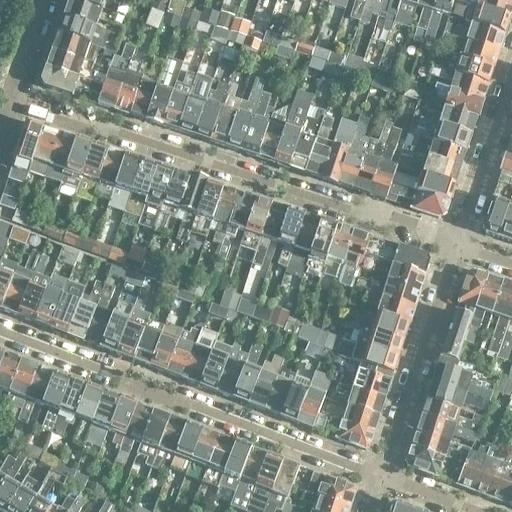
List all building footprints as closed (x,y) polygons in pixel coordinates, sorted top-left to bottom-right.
[(68,0),(68,1),(126,20),(129,11),(113,6),(115,0),(68,0)] [(329,0),(325,15),(335,18),(340,0),(329,0)] [(354,0),(349,19),(359,22),(366,0),(354,0)] [(366,0),(359,22),(368,25),(375,0),(366,0)] [(383,0),(377,18),(385,20),(382,29),(390,32),(391,28),(393,24),(400,3),(400,0),(383,0)] [(400,0),(400,3),(393,24),(409,30),(416,8),(418,0),(400,0)] [(422,45),(435,0),(418,0),(416,8),(422,10),(413,41),(422,45)] [(435,0),(424,40),(432,43),(441,15),(448,17),(450,10),(453,0),(435,0)] [(473,17),(471,24),(504,34),(510,18),(476,7),(454,0),(453,0),(450,10),(473,17)] [(454,0),(476,7),(510,18),(511,11),(511,2),(511,0),(510,0),(454,0)] [(68,1),(63,17),(96,28),(98,21),(123,29),(126,20),(68,1)] [(182,17),(185,9),(170,3),(167,12),(182,17)] [(163,13),(150,9),(146,19),(160,24),(163,13)] [(200,14),(185,9),(182,17),(197,22),(200,14)] [(234,16),(221,12),(215,27),(228,32),(234,16)] [(216,19),(201,14),(198,22),(213,27),(216,19)] [(175,20),(165,16),(162,25),(172,28),(175,20)] [(63,17),(57,34),(105,51),(108,52),(111,42),(93,36),(96,28),(63,17)] [(182,19),(179,29),(193,34),(196,24),(182,19)] [(212,28),(198,23),(195,31),(209,35),(212,28)] [(248,29),(233,24),(230,32),(245,37),(248,29)] [(443,33),(466,40),(499,51),(504,34),(471,24),(468,32),(446,25),(443,33)] [(229,33),(214,28),(211,37),(225,42),(229,33)] [(264,35),(249,30),(246,37),(261,43),(264,35)] [(462,51),(460,58),(493,69),(499,51),(466,40),(443,33),(440,43),(462,51)] [(57,34),(51,51),(94,65),(99,49),(57,34)] [(244,39),(230,34),(227,42),(241,47),(244,39)] [(280,41),(264,35),(262,43),(277,48),(280,41)] [(260,43),(246,38),(243,47),(257,52),(260,43)] [(296,44),(281,39),(279,47),(294,52),(296,44)] [(101,98),(99,104),(114,110),(125,78),(135,49),(125,45),(115,74),(108,71),(106,78),(99,98),(101,98)] [(312,53),(296,48),(294,52),(310,58),(312,53)] [(51,51),(46,67),(89,82),(103,87),(106,78),(91,73),(94,65),(51,51)] [(105,51),(103,56),(112,59),(113,54),(108,52),(105,51)] [(345,58),(331,53),(328,62),(342,67),(345,58)] [(167,58),(164,67),(145,120),(163,126),(177,84),(184,64),(167,58)] [(455,75),(488,86),(493,69),(460,58),(458,65),(435,58),(432,68),(455,75)] [(361,66),(346,60),(343,68),(359,73),(361,66)] [(125,78),(114,110),(130,115),(144,73),(147,66),(132,61),(125,78)] [(144,73),(130,115),(145,120),(164,67),(154,63),(150,75),(144,73)] [(341,69),(326,63),(322,74),(338,79),(341,69)] [(378,68),(363,63),(360,72),(375,77),(378,68)] [(46,67),(41,80),(44,87),(73,96),(75,89),(86,93),(89,82),(46,67)] [(452,85),(450,91),(482,102),(488,86),(455,75),(432,68),(428,77),(452,85)] [(393,76),(378,70),(375,78),(390,84),(393,76)] [(177,84),(163,126),(178,131),(189,99),(197,77),(186,72),(182,85),(177,84)] [(189,99),(178,131),(194,137),(205,104),(198,102),(205,79),(197,77),(189,99)] [(236,115),(225,147),(241,153),(252,120),(265,83),(255,79),(246,104),(241,102),(236,115)] [(390,84),(375,79),(372,86),(372,88),(387,93),(390,84)] [(424,87),(408,82),(406,88),(422,94),(424,87)] [(102,87),(90,83),(86,93),(98,97),(102,87)] [(271,95),(274,86),(265,83),(262,92),(271,95)] [(205,104),(194,137),(209,142),(220,109),(227,88),(218,85),(210,106),(205,104)] [(229,85),(220,109),(209,142),(225,147),(236,115),(241,102),(234,99),(238,88),(229,85)] [(446,102),(443,109),(476,120),(482,102),(450,91),(449,91),(435,87),(434,92),(438,93),(436,98),(446,102)] [(422,94),(406,89),(404,97),(419,102),(422,94)] [(298,93),(285,131),(273,163),(289,168),(300,136),(305,123),(298,121),(306,95),(298,93)] [(252,120),(241,153),(257,158),(268,125),(272,115),(265,113),(270,97),(262,94),(252,120)] [(316,141),(305,174),(320,179),(331,146),(325,144),(337,109),(328,106),(316,141)] [(425,121),(438,125),(471,136),(476,120),(443,109),(441,117),(428,112),(425,121)] [(268,125),(257,158),(273,163),(285,131),(288,120),(272,115),(269,125),(268,125)] [(300,136),(289,168),(305,174),(316,141),(324,118),(318,117),(316,121),(307,118),(300,136)] [(348,152),(338,185),(353,190),(365,158),(371,140),(363,138),(369,121),(360,118),(348,152)] [(423,138),(432,141),(465,152),(471,136),(438,125),(420,119),(416,129),(425,132),(423,138)] [(365,158),(353,190),(369,195),(392,129),(393,127),(385,124),(378,143),(371,140),(365,158)] [(31,125),(28,127),(25,128),(21,141),(14,161),(10,172),(7,181),(6,183),(8,183),(15,185),(23,188),(27,175),(43,129),(36,127),(31,125)] [(331,146),(320,179),(338,185),(348,152),(356,128),(348,125),(343,140),(341,139),(338,149),(331,146)] [(43,129),(27,175),(43,180),(45,175),(48,167),(59,135),(43,129)] [(392,129),(369,195),(385,201),(394,175),(396,168),(389,166),(401,132),(392,129)] [(59,135),(48,167),(45,175),(53,178),(48,191),(57,194),(64,173),(75,140),(59,135)] [(75,140),(64,173),(57,194),(73,199),(80,178),(92,146),(75,140)] [(402,150),(427,158),(460,168),(465,152),(432,141),(430,150),(420,146),(418,151),(411,149),(413,145),(404,142),(402,150)] [(92,146),(80,178),(73,199),(89,205),(96,183),(107,151),(92,146)] [(423,169),(421,174),(455,184),(460,168),(427,158),(402,150),(400,155),(413,159),(411,165),(423,169)] [(107,151),(96,183),(92,196),(109,202),(113,189),(125,157),(107,151)] [(501,174),(511,177),(511,157),(507,156),(501,174)] [(125,157),(113,189),(107,208),(123,213),(130,195),(141,162),(125,157)] [(141,162),(130,195),(123,214),(139,220),(146,199),(157,167),(141,162)] [(157,167),(146,199),(142,211),(149,214),(145,227),(154,230),(162,205),(173,173),(157,167)] [(173,173),(162,205),(153,233),(163,236),(169,217),(175,220),(189,178),(173,173)] [(391,183),(416,191),(449,202),(455,184),(421,174),(418,183),(394,175),(391,183)] [(511,177),(501,174),(492,200),(483,228),(486,234),(498,238),(509,205),(511,194),(511,177)] [(205,184),(189,178),(175,220),(182,222),(176,240),(185,244),(191,225),(194,216),(205,184)] [(412,202),(410,209),(439,219),(444,216),(449,202),(416,191),(391,183),(385,201),(394,204),(396,196),(412,202)] [(205,184),(194,216),(191,225),(207,230),(211,221),(221,189),(205,184)] [(221,189),(211,221),(207,230),(215,233),(212,243),(221,246),(227,226),(238,195),(221,189)] [(238,195),(227,226),(221,246),(217,258),(224,261),(229,246),(227,243),(228,239),(233,240),(237,230),(244,232),(255,200),(238,195)] [(511,195),(509,205),(498,238),(511,242),(511,195)] [(17,202),(2,197),(0,201),(0,207),(14,212),(17,202)] [(255,200),(244,232),(239,248),(254,253),(260,237),(271,206),(255,200)] [(271,206),(260,237),(251,265),(261,268),(270,241),(276,243),(287,211),(271,206)] [(287,211),(276,243),(284,246),(278,266),(286,269),(292,248),(303,216),(287,211)] [(30,220),(14,214),(11,223),(27,228),(30,220)] [(303,216),(292,248),(288,263),(303,268),(308,254),(319,222),(303,216)] [(46,227),(30,220),(27,228),(43,235),(46,227)] [(319,222),(308,254),(303,268),(320,274),(325,259),(336,227),(319,222)] [(0,261),(8,239),(11,228),(0,223),(0,261)] [(62,233),(46,227),(43,235),(58,241),(62,233)] [(336,227),(325,259),(320,274),(336,280),(341,265),(352,233),(336,227)] [(30,234),(11,228),(8,239),(26,245),(30,234)] [(76,248),(80,238),(67,233),(64,242),(63,243),(76,248)] [(352,233),(341,265),(335,285),(351,291),(358,270),(359,271),(364,255),(370,239),(352,233)] [(80,238),(76,248),(91,253),(95,243),(80,238)] [(370,239),(364,255),(392,264),(424,275),(427,263),(424,257),(370,239)] [(111,249),(95,243),(91,253),(108,259),(111,250),(111,249)] [(78,253),(61,246),(58,256),(69,261),(68,267),(72,268),(74,263),(78,253)] [(0,262),(0,310),(1,310),(13,278),(6,275),(14,252),(5,248),(0,262)] [(111,250),(108,259),(124,265),(128,257),(111,250)] [(13,278),(1,310),(17,316),(33,274),(41,255),(32,251),(24,271),(17,268),(13,278)] [(33,274),(17,316),(34,323),(46,291),(39,288),(42,278),(41,277),(49,258),(41,255),(33,274)] [(388,273),(386,281),(418,291),(424,275),(392,264),(364,255),(359,271),(374,276),(377,270),(388,273)] [(140,271),(143,262),(128,257),(124,265),(140,271)] [(155,276),(158,268),(143,262),(140,271),(155,276)] [(63,297),(50,329),(66,336),(79,303),(72,301),(80,282),(79,281),(82,275),(78,273),(81,266),(75,264),(71,276),(63,297)] [(124,282),(127,273),(112,267),(108,276),(124,282)] [(175,274),(158,268),(155,276),(172,283),(175,274)] [(46,291),(34,323),(50,329),(63,297),(71,276),(60,272),(53,293),(46,291)] [(140,288),(144,278),(128,272),(124,283),(140,288)] [(191,279),(176,273),(175,274),(172,283),(187,289),(191,279)] [(458,303),(459,304),(462,305),(475,310),(485,277),(473,273),(467,275),(458,303)] [(485,277),(475,310),(471,318),(468,330),(463,344),(473,347),(484,313),(491,315),(502,282),(485,277)] [(352,288),(380,297),(413,308),(418,291),(386,281),(383,288),(355,279),(352,288)] [(511,285),(502,282),(491,315),(498,318),(487,352),(497,356),(508,321),(511,308),(511,285)] [(200,300),(204,290),(190,284),(186,294),(194,297),(200,300)] [(175,300),(179,291),(163,285),(159,294),(175,300)] [(95,310),(83,342),(100,348),(112,316),(105,313),(113,290),(104,286),(101,294),(95,310)] [(79,303),(66,336),(83,342),(95,310),(101,294),(91,290),(85,306),(79,303)] [(191,306),(194,297),(186,294),(179,291),(175,300),(191,306)] [(239,297),(224,291),(219,307),(228,310),(234,313),(239,297)] [(377,308),(375,315),(407,325),(413,308),(380,297),(365,292),(362,303),(377,308)] [(129,323),(117,355),(133,361),(145,329),(138,326),(143,313),(142,312),(146,299),(139,296),(129,323)] [(112,316),(100,348),(117,355),(129,323),(137,300),(132,298),(125,300),(119,319),(112,316)] [(255,305),(241,300),(236,314),(251,319),(255,305)] [(228,311),(212,305),(208,315),(224,321),(225,319),(228,311)] [(272,311),(255,305),(251,319),(250,319),(267,325),(270,315),(272,311)] [(511,308),(508,321),(497,356),(506,358),(511,340),(511,308)] [(232,321),(235,313),(234,313),(228,310),(228,311),(225,319),(232,321)] [(440,359),(440,360),(457,363),(468,330),(471,318),(460,315),(455,313),(451,324),(440,359)] [(282,331),(285,321),(270,315),(267,325),(282,331)] [(341,322),(369,331),(402,342),(407,325),(375,315),(373,321),(364,318),(362,323),(343,316),(341,322)] [(169,317),(165,328),(149,367),(165,373),(177,341),(181,331),(173,328),(176,320),(169,317)] [(148,321),(145,329),(133,361),(149,367),(165,328),(148,321)] [(193,332),(200,334),(203,325),(197,323),(193,332)] [(301,329),(285,323),(282,331),(298,337),(301,329)] [(356,343),(364,346),(397,357),(402,342),(369,331),(351,325),(349,330),(359,333),(356,343)] [(298,337),(314,343),(314,344),(318,332),(306,328),(305,331),(301,329),(298,337)] [(195,348),(182,380),(200,387),(212,354),(216,343),(208,340),(210,333),(202,330),(195,348)] [(177,341),(165,373),(182,380),(195,348),(200,334),(193,332),(190,331),(189,334),(181,331),(177,341)] [(317,336),(314,344),(314,346),(323,349),(330,352),(333,342),(317,336)] [(341,339),(336,337),(331,352),(330,352),(335,354),(341,339)] [(243,367),(231,399),(248,405),(260,373),(254,371),(264,344),(254,341),(243,367)] [(233,346),(231,350),(215,393),(231,399),(243,367),(247,356),(238,353),(240,349),(239,348),(233,346)] [(350,361),(359,364),(360,364),(392,375),(397,357),(364,346),(362,354),(353,352),(350,361)] [(212,354),(200,387),(215,393),(231,350),(222,347),(218,357),(212,354)] [(339,357),(335,354),(330,352),(331,352),(330,352),(323,349),(320,358),(336,364),(339,357)] [(5,355),(0,367),(0,394),(2,391),(8,393),(21,361),(5,355)] [(260,373),(248,405),(263,411),(275,379),(282,360),(273,357),(270,365),(264,363),(260,373)] [(275,379),(263,411),(279,417),(295,376),(295,375),(289,372),(290,369),(286,367),(289,360),(283,357),(275,379)] [(440,360),(432,383),(465,394),(489,403),(492,393),(468,385),(471,377),(470,377),(473,367),(458,364),(457,363),(440,360)] [(21,361),(8,393),(9,394),(5,405),(13,408),(7,419),(17,423),(26,400),(38,368),(21,361)] [(329,382),(351,389),(384,400),(392,375),(360,364),(354,379),(332,372),(329,382)] [(38,368),(26,400),(17,423),(26,427),(34,403),(41,406),(54,374),(38,368)] [(313,378),(296,424),(312,430),(319,410),(326,392),(327,387),(330,380),(314,373),(313,378)] [(54,374),(41,406),(39,411),(47,414),(41,430),(50,434),(58,412),(71,380),(54,374)] [(295,376),(279,417),(296,424),(313,378),(304,374),(302,379),(295,376)] [(511,399),(511,398),(511,384),(507,380),(499,377),(494,394),(511,399)] [(58,412),(50,434),(60,437),(64,426),(71,429),(75,419),(87,387),(71,380),(58,412)] [(432,383),(427,399),(460,410),(462,404),(485,412),(489,403),(465,394),(432,383)] [(348,399),(346,405),(379,416),(384,400),(351,389),(338,385),(335,394),(348,399)] [(72,443),(82,447),(91,425),(103,393),(87,387),(75,419),(73,424),(79,426),(72,443)] [(103,393),(91,425),(83,445),(93,448),(98,435),(105,438),(108,431),(120,400),(103,393)] [(427,399),(421,415),(455,426),(477,434),(480,425),(458,418),(460,410),(427,399)] [(120,400),(108,431),(108,432),(106,435),(113,438),(109,447),(118,451),(136,406),(120,400)] [(329,418),(340,422),(373,433),(379,416),(346,405),(343,413),(332,410),(331,414),(329,418)] [(136,406),(118,451),(118,452),(128,456),(133,441),(140,444),(153,412),(136,406)] [(319,410),(312,430),(323,434),(325,429),(331,414),(319,410)] [(153,412),(140,444),(136,454),(147,458),(144,466),(150,468),(157,450),(169,419),(153,412)] [(421,415),(416,431),(450,442),(455,426),(421,415)] [(336,432),(334,438),(334,440),(364,451),(368,450),(368,449),(373,433),(340,422),(329,418),(325,429),(336,432)] [(169,419),(157,450),(150,468),(159,472),(161,467),(169,470),(186,425),(169,419)] [(202,431),(186,425),(169,470),(185,476),(202,431)] [(459,440),(473,444),(476,434),(462,429),(459,440)] [(219,438),(202,431),(185,476),(202,483),(219,438)] [(447,450),(450,442),(416,431),(411,448),(444,459),(464,465),(468,453),(469,453),(470,450),(460,447),(457,454),(447,450)] [(3,437),(1,444),(7,446),(10,439),(3,437)] [(21,454),(26,445),(13,438),(8,446),(21,454)] [(234,444),(219,438),(202,483),(217,488),(222,476),(234,444)] [(234,444),(222,476),(217,488),(225,491),(221,503),(229,506),(230,504),(233,495),(250,450),(234,444)] [(464,465),(456,485),(456,486),(473,493),(490,450),(489,450),(491,446),(486,444),(484,448),(479,446),(476,456),(469,453),(468,453),(464,465)] [(39,461),(42,452),(26,446),(23,455),(39,461)] [(444,459),(411,448),(410,451),(406,463),(407,466),(409,467),(438,478),(440,473),(441,470),(452,474),(451,476),(452,476),(449,483),(456,485),(464,465),(444,459)] [(250,450),(233,495),(238,497),(239,493),(250,497),(254,488),(266,456),(250,450)] [(490,450),(473,493),(490,499),(502,466),(495,463),(498,453),(490,450)] [(128,456),(118,452),(114,462),(124,466),(128,456)] [(18,455),(10,469),(0,486),(0,511),(1,511),(5,511),(20,487),(12,483),(17,474),(26,460),(18,455)] [(502,466),(490,499),(505,505),(511,485),(511,455),(510,461),(505,459),(502,466)] [(55,470),(58,462),(41,456),(38,464),(55,470)] [(266,456),(254,488),(261,490),(252,511),(263,511),(271,494),(283,463),(266,456)] [(283,463),(271,494),(263,511),(273,511),(275,510),(278,511),(281,511),(285,505),(287,500),(296,474),(298,468),(283,463)] [(0,486),(10,469),(3,465),(0,470),(0,486)] [(70,479),(73,471),(58,465),(54,473),(70,479)] [(87,487),(90,479),(73,473),(70,481),(87,487)] [(308,493),(315,496),(349,507),(354,493),(352,488),(314,474),(308,493)] [(48,475),(26,511),(47,511),(51,505),(43,500),(51,487),(59,492),(64,483),(48,475)] [(25,479),(20,487),(5,511),(26,511),(40,488),(25,479)] [(51,505),(47,511),(68,511),(82,488),(74,483),(59,510),(51,505)] [(98,496),(101,488),(93,485),(90,493),(98,496)] [(68,511),(78,511),(89,493),(82,489),(68,511)] [(312,506),(309,511),(347,511),(349,507),(315,496),(303,492),(299,501),(312,506)] [(122,511),(132,511),(137,502),(124,497),(119,510),(122,511)] [(110,511),(113,506),(106,502),(100,511),(110,511)]
